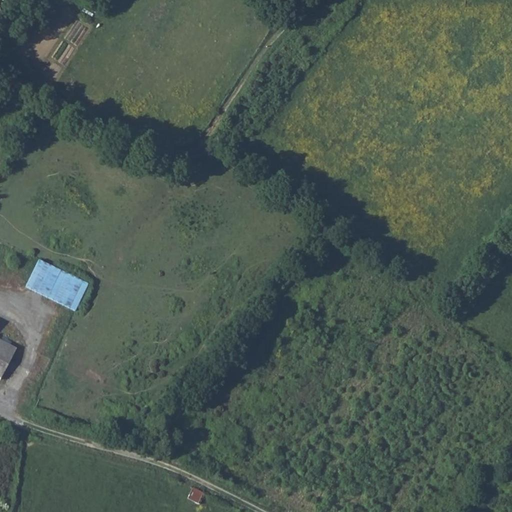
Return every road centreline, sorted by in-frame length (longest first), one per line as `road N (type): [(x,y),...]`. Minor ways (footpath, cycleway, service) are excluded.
road 1 (track): [(310,0),(196,149),(175,157),(0,70)]
road 2 (track): [(61,438),(181,472),(258,511)]
